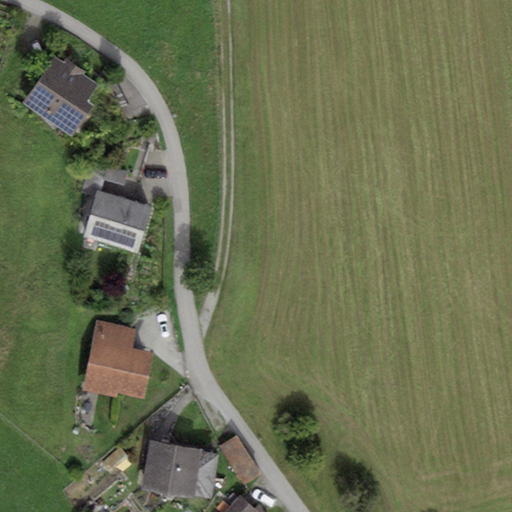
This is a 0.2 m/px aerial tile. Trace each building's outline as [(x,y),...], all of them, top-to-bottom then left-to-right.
[(98,84),(54,54),(20,104),(71,139),(94,106),(87,101),(98,84)] [(89,168),(79,193),(94,198),(96,191),(100,192),(103,182),(123,185),(127,171),(89,168)] [(100,192),(96,191),(94,198),(82,238),(136,254),(150,207),(100,192)] [(134,331),(97,323),(83,391),(117,398),(117,394),(143,399),(153,353),(130,348),(134,331)] [(236,436),(219,446),(242,485),(259,475),(236,436)] [(220,451),(150,441),(142,489),(212,499),(220,451)] [(126,455),(119,447),(100,463),(107,471),(126,455)] [(233,504),(224,511),(257,511),(240,496),(238,497),(234,493),(228,499),(233,504)]
